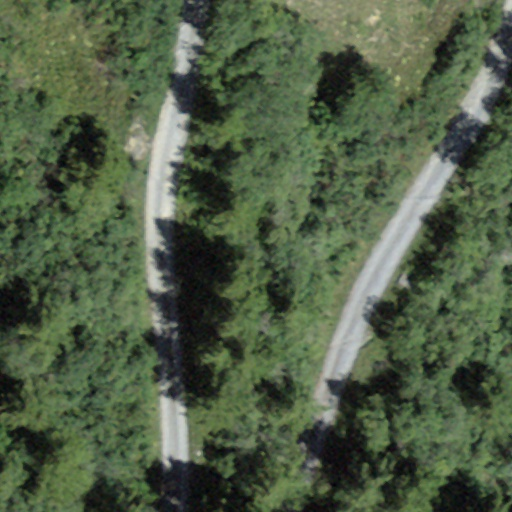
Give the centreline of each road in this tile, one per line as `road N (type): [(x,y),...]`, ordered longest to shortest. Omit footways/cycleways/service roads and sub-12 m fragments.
road 1 (track): [(511,43),(375,288),(302,511)]
road 2 (track): [(187,0),(160,204),(173,511)]
